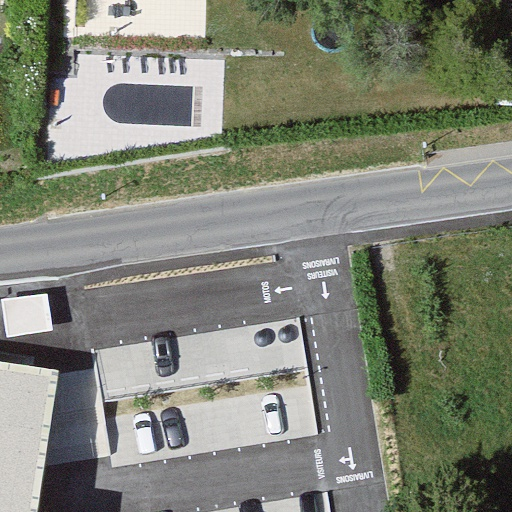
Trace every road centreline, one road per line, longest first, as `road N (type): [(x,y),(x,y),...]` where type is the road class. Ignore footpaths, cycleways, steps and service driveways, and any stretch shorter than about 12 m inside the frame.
road 1 (tertiary): [(511,186),(0,255)]
road 2 (unknown): [(159,237),(159,317),(109,328),(0,397)]
